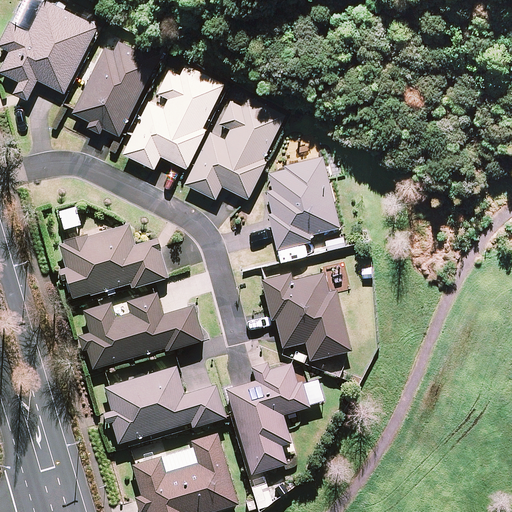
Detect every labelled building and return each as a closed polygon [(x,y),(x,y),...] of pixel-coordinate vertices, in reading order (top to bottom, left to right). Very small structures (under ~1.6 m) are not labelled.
[(100,25),(49,0),(46,0),(31,31),(12,21),(1,44),(12,49),(2,70),(23,80),(18,92),(30,98),(40,78),(67,91),(100,25)] [(76,111),(92,119),(89,126),(103,134),(107,126),(122,134),(159,58),(119,39),(114,50),(107,47),(76,111)] [(225,84),(187,65),(183,75),(170,69),(159,91),(172,97),(167,107),(151,100),(126,152),(157,167),(163,154),(189,166),(208,128),(205,127),(225,84)] [(222,114),(224,115),(216,131),(214,130),(189,183),(218,197),(225,184),(251,197),(269,159),(266,158),(287,115),(248,96),(242,108),(228,101),(222,114)] [(275,211),(270,213),(279,248),(282,247),(285,260),(314,253),(312,242),(316,241),(315,233),(342,226),(325,154),(289,163),(290,167),(272,172),(276,188),(270,190),(275,211)] [(81,225),(76,208),(60,212),(65,230),(81,225)] [(61,242),(73,298),(132,285),(133,289),(167,281),(158,240),(135,246),(131,226),(61,242)] [(328,294),(323,274),(289,282),(288,276),(263,282),(272,320),(276,319),(283,348),(306,343),(310,361),(351,352),(337,292),(328,294)] [(163,315),(157,293),(129,300),(133,314),(116,319),(112,303),(85,310),(91,334),(85,336),(94,369),(168,348),(169,351),(204,341),(194,306),(163,315)] [(290,440),(283,414),(311,407),(311,406),(324,402),(318,380),(297,386),(292,364),(255,374),(257,381),(228,388),(251,474),(287,465),(281,443),(290,440)] [(107,425),(113,423),(119,444),(192,422),(193,428),(227,417),(218,384),(185,394),(177,367),(105,389),(111,411),(104,414),(107,425)] [(139,511),(212,511),(238,505),(218,434),(193,441),(195,448),(134,465),(142,495),(135,498),(139,511)]
